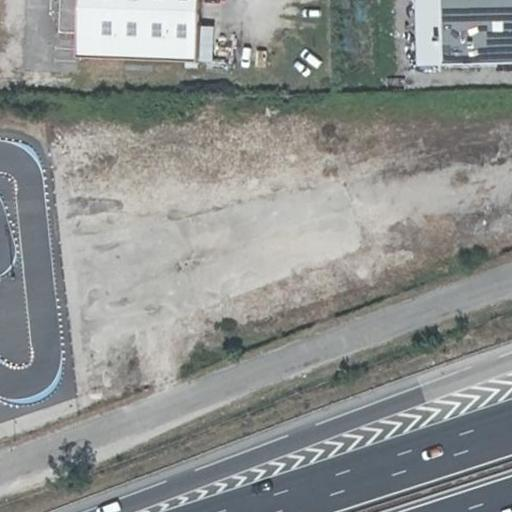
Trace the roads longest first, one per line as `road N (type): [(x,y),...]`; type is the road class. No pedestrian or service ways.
road 1 (unclassified): [(0,455),(511,275)]
road 2 (motorway): [(511,361),(111,511)]
road 3 (motorway): [(511,425),(241,511)]
